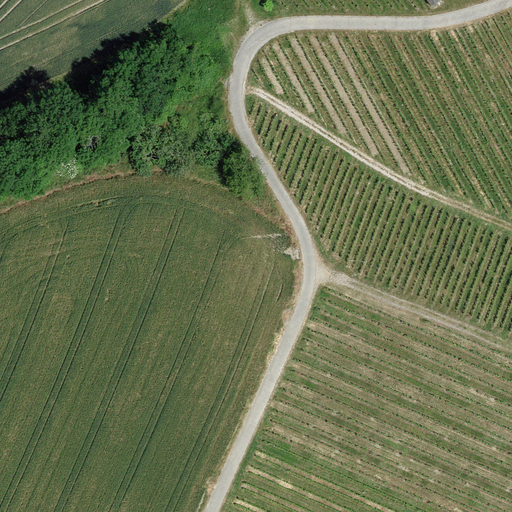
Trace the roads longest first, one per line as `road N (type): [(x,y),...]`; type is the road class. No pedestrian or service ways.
road 1 (track): [(510,0),(438,22),(283,26),(252,45),(236,85),(239,112),(297,217),(310,274),(214,511)]
road 2 (track): [(236,85),(451,203),(511,226)]
road 3 (track): [(310,274),(511,345)]
